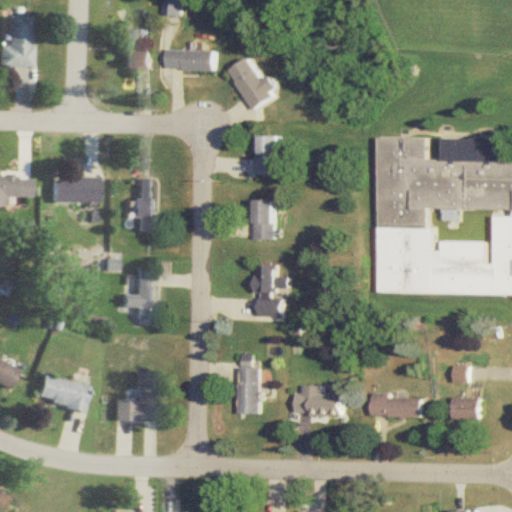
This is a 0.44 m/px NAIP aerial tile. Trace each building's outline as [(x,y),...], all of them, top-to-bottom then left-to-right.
[(27,18),(4,18),(4,46),(0,46),(0,68),(27,69),(27,18)] [(156,72),(156,54),(139,54),(139,33),(117,33),(117,72),(156,72)] [(172,72),(222,72),(222,52),(172,52),(172,72)] [(285,97),(276,78),(268,82),(257,60),(237,70),(257,111),(285,97)] [(288,178),(288,139),(262,139),(262,178),(288,178)] [(511,163),(509,163),(509,141),(451,140),(451,162),(434,162),(435,141),(385,141),(383,294),(437,295),(438,268),(447,268),(448,253),(436,253),(436,211),(511,211),(511,217),(499,217),(498,297),(511,297),(511,163)] [(0,198),(28,199),(28,180),(0,179),(0,198)] [(48,206),(95,206),(95,180),(48,180),(48,206)] [(156,235),(156,182),(133,181),(133,234),(156,235)] [(281,202),(259,202),(259,241),(281,241),(281,202)] [(293,279),(283,279),(283,267),(261,267),(261,319),(288,319),(288,294),(293,294),(293,279)] [(154,274),(133,274),(133,297),(121,297),(121,311),(133,311),(133,322),(154,322),(154,274)] [(0,390),(10,390),(10,368),(0,368),(0,390)] [(243,416),(265,416),(265,371),(243,371),(243,416)] [(155,375),(132,375),(132,403),(111,403),(111,424),(155,424),(155,375)] [(79,413),(85,388),(38,378),(33,403),(79,413)] [(347,418),(347,396),(326,396),(326,388),(307,388),(306,396),(300,396),(299,417),(347,418)] [(375,397),(374,418),(424,419),(424,398),(375,397)] [(484,400),(456,400),(456,422),(484,422),(484,400)]
